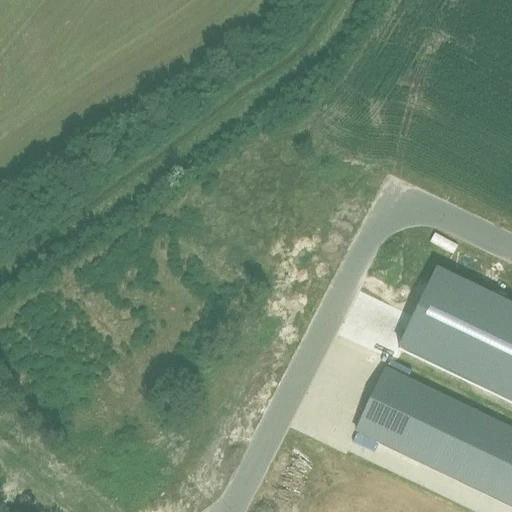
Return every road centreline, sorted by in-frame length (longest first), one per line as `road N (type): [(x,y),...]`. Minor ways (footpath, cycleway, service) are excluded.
road 1 (unclassified): [(226,511),(389,193),(511,251)]
road 2 (unknown): [(281,404),(458,511)]
